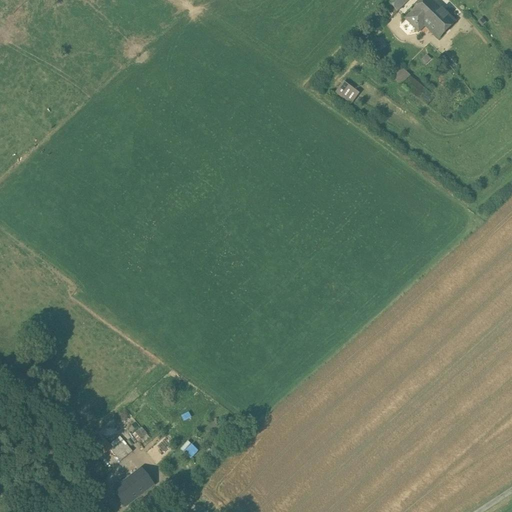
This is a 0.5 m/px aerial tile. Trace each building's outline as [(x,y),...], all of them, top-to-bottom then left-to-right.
[(390,0),(388,3),(397,12),(408,0),(390,0)] [(431,0),(424,0),(411,13),(406,19),(418,31),(424,25),(439,39),(455,23),(431,0)] [(421,59),(424,65),(432,61),(429,55),(421,59)] [(402,67),(393,76),(400,84),(410,76),(402,67)] [(360,96),(344,84),(335,95),(351,107),(360,96)] [(142,426),(132,433),(137,440),(147,432),(142,426)] [(97,432),(87,441),(100,456),(110,448),(103,440),(97,432)] [(123,440),(111,450),(120,462),(132,452),(123,440)] [(141,469),(113,490),(126,507),(153,486),(141,469)] [(88,477),(83,481),(94,495),(99,490),(88,477)]
